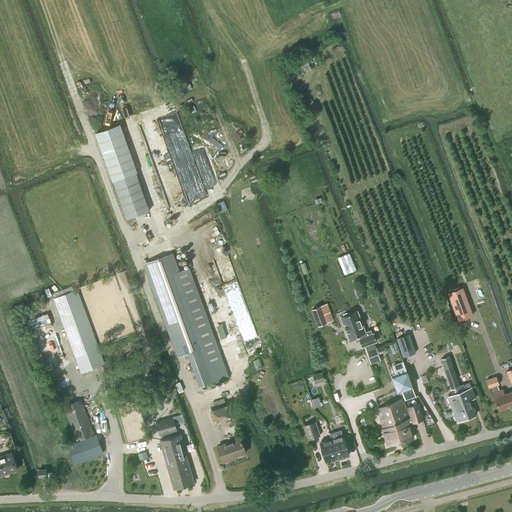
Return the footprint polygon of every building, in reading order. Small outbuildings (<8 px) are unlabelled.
[(186,203),(206,196),(179,111),(160,117),(180,182),(176,184),(175,182),(171,184),(172,188),(170,189),(167,180),(162,182),(169,202),(185,197),(186,203)] [(270,133),(277,151),(304,141),(298,123),(270,133)] [(126,219),(149,211),(118,125),(95,133),(126,219)] [(223,201),(216,204),(220,213),(227,209),(223,201)] [(338,256),(345,274),(357,269),(351,252),(338,256)] [(178,272),(172,253),(143,264),(177,358),(188,354),(200,387),(230,376),(191,267),(178,272)] [(462,288),(447,293),(457,321),(472,315),(462,288)] [(76,290),(53,298),(80,372),(103,364),(76,290)] [(327,303),(312,309),(318,326),(326,323),(323,314),(330,312),(327,303)] [(50,310),(31,316),(46,368),(65,362),(50,310)] [(342,316),(341,317),(349,339),(358,335),(360,338),(358,339),(361,346),(376,341),(373,334),(372,334),(370,330),(365,332),(357,311),(348,314),(347,313),(342,314),(342,316)] [(414,337),(400,342),(407,361),(421,356),(414,337)] [(374,346),(365,349),(370,364),(379,361),(374,346)] [(459,387),(448,356),(440,359),(451,389),(459,387)] [(415,397),(403,363),(393,366),(396,375),(393,375),(394,378),(393,378),(398,392),(401,390),(405,400),(415,397)] [(312,375),(315,383),(324,380),(321,372),(312,375)] [(496,377),(486,380),(488,388),(492,386),(497,385),(498,384),(496,377)] [(459,387),(451,389),(453,395),(448,397),(457,422),(475,416),(469,401),(475,399),(471,388),(465,390),(463,385),(459,387)] [(137,386),(121,390),(124,401),(140,396),(137,386)] [(501,390),(493,392),(496,400),(499,410),(511,405),(511,391),(503,394),(501,390)] [(316,406),(321,404),(319,397),(313,399),(316,406)] [(81,399),(78,400),(64,406),(77,441),(94,435),(81,399)] [(401,401),(377,409),(384,428),(382,429),(383,430),(387,429),(388,428),(389,428),(394,426),(407,421),(407,419),(408,419),(401,401)] [(214,423),(231,417),(227,405),(210,411),(214,423)] [(387,429),(383,430),(388,445),(413,437),(408,423),(412,421),(413,423),(420,420),(422,419),(417,405),(408,408),(408,409),(411,418),(408,419),(407,419),(407,421),(394,426),(389,428),(388,428),(387,429)] [(160,437),(176,432),(172,418),(156,422),(160,437)] [(315,422),(304,426),(309,439),(320,436),(315,422)] [(341,430),(330,434),(331,439),(337,458),(339,458),(339,460),(345,458),(345,456),(349,455),(343,435),(342,436),(341,430)] [(173,489),(194,484),(180,435),(160,441),(173,489)] [(230,459),(245,453),(240,439),(218,447),(223,463),(231,460),(230,459)] [(337,458),(331,439),(320,443),(326,462),(330,461),(331,462),(337,460),(336,459),(337,458)] [(0,475),(17,470),(12,453),(0,457),(1,460),(0,460),(0,475)]
